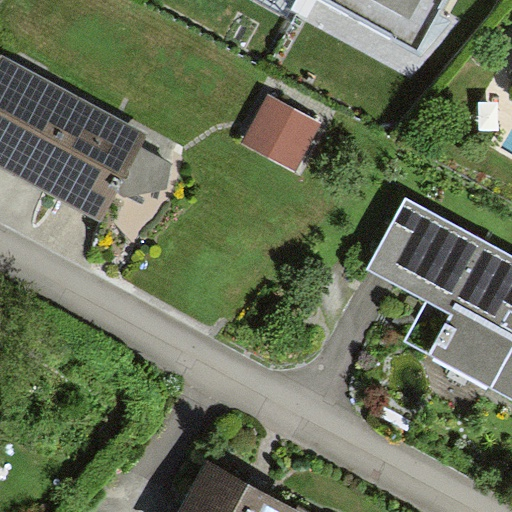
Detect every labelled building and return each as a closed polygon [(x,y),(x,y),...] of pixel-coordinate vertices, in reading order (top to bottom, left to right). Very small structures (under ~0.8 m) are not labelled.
[(311,0),(418,58),(449,0),(311,0)] [(136,137),(0,63),(0,164),(93,215),(109,190),(160,188),(164,166),(131,146),(136,137)] [(320,108),(279,91),(269,118),(310,134),(320,108)] [(511,259),(401,200),(363,269),(448,314),(426,354),(511,399),(511,259)] [(295,511),(200,466),(177,511),(295,511)]
